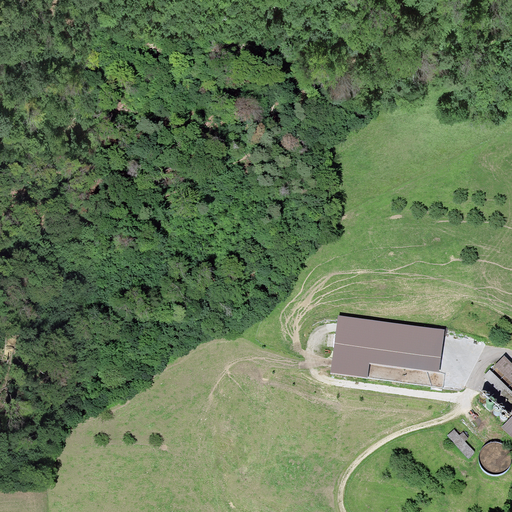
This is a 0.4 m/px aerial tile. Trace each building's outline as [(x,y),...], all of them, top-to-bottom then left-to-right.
[(445,329),(338,314),(330,372),(367,377),(370,362),(439,372),(445,329)] [(511,362),(504,355),(495,365),(511,381),(511,362)] [(511,391),(490,369),(483,376),(511,404),(511,391)] [(511,415),(501,426),(511,436),(511,415)] [(460,435),(454,429),(448,435),(468,458),(475,452),(465,440),(468,438),(463,432),(460,435)]
